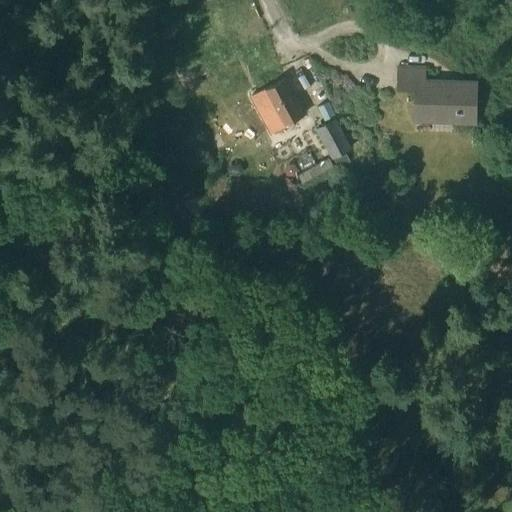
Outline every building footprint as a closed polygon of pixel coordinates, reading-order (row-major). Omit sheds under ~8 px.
[(473,123),(474,83),(424,82),(424,69),(397,68),(397,90),(416,91),(415,121),(473,123)] [(284,126),(303,115),(283,80),(265,90),(284,126)] [(351,149),(334,119),(315,129),(318,134),(310,138),(317,150),(325,146),(338,170),(350,163),(344,153),(351,149)] [(302,184),(334,167),(329,159),(298,175),(302,184)] [(229,170),(228,174),(231,176),(239,177),(242,174),(242,170),(239,167),(231,167),(229,170)]
